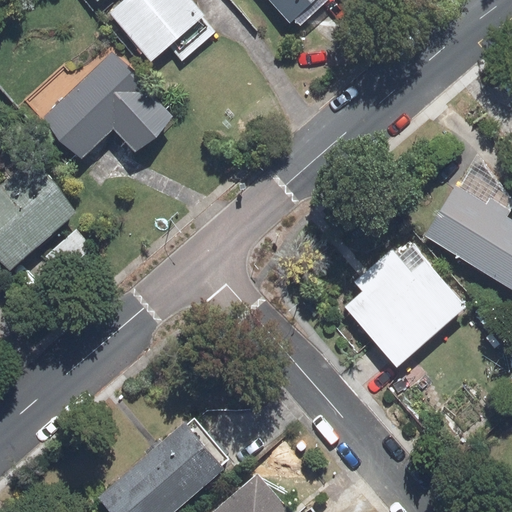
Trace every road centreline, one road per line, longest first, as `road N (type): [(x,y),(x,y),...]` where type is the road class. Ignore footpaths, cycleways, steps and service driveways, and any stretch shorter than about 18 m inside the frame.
road 1 (tertiary): [(205,258),(507,0)]
road 2 (residential): [(425,511),(205,258)]
road 3 (tertiary): [(0,432),(205,258)]
